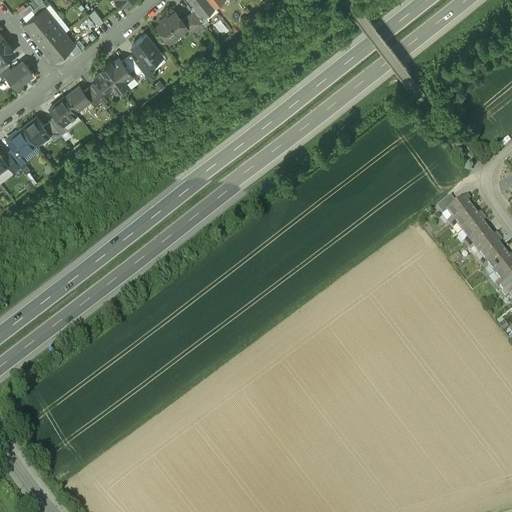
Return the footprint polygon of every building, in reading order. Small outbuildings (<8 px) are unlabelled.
[(191,0),(196,6),(202,13),(213,5),(208,0),(191,0)] [(33,9),(32,10),(35,15),(43,8),(43,9),(47,6),(43,1),(33,9)] [(19,12),(23,17),(32,10),(33,9),(29,4),(19,12)] [(192,11),(201,23),(202,23),(207,19),(202,13),(196,6),(191,9),(192,11)] [(43,8),(35,15),(24,23),(34,36),(53,21),(43,9),(43,8)] [(94,10),(89,14),(98,25),(103,21),(94,10)] [(192,11),(181,20),(187,27),(186,27),(190,32),(201,23),(192,11)] [(175,12),(157,26),(169,41),(186,27),(187,27),(181,20),(175,12)] [(53,21),(34,36),(44,48),(63,33),(53,21)] [(63,33),(44,48),(54,61),(65,52),(73,46),(73,45),(63,33)] [(131,45),(140,57),(147,65),(150,63),(162,54),(146,33),(131,45)] [(2,37),(0,38),(0,63),(6,59),(14,53),(2,37)] [(73,46),(65,52),(71,59),(82,50),(76,43),(73,45),(73,46)] [(130,55),(125,59),(137,73),(141,69),(135,61),(130,55)] [(110,61),(105,65),(122,87),(127,82),(126,81),(133,75),(119,57),(112,63),(110,61)] [(140,57),(135,61),(141,69),(146,75),(154,69),(150,63),(147,65),(140,57)] [(6,59),(0,63),(0,72),(7,66),(10,64),(6,59)] [(7,74),(7,75),(14,84),(12,85),(17,91),(22,86),(21,84),(32,75),(22,62),(11,71),(7,74)] [(122,87),(105,65),(100,69),(101,71),(94,76),(108,95),(115,89),(116,91),(122,87)] [(7,66),(0,72),(0,75),(2,79),(7,75),(7,74),(11,71),(7,66)] [(89,87),(100,101),(105,97),(94,83),(89,87)] [(65,98),(75,111),(89,101),(90,100),(83,92),(79,87),(65,98)] [(83,92),(90,100),(89,101),(94,106),(100,101),(89,87),(83,92)] [(55,116),(62,125),(63,125),(77,114),(75,111),(65,98),(64,97),(49,108),(55,116)] [(50,121),(61,135),(67,130),(63,125),(62,125),(55,116),(50,121)] [(23,128),(35,145),(49,135),(43,126),(36,118),(23,128)] [(43,126),(49,135),(53,141),(61,135),(50,121),(43,126)] [(14,149),(21,157),(21,156),(35,145),(23,128),(8,140),(14,149)] [(9,153),(20,167),(26,162),(21,156),(21,157),(14,149),(9,153)] [(2,158),(7,165),(6,165),(12,173),(20,167),(9,153),(2,158)] [(455,206),(446,213),(454,223),(471,210),(466,203),(469,201),(467,197),(455,206)] [(449,198),(436,208),(442,216),(446,213),(455,206),(449,198)] [(471,210),(454,223),(461,233),(482,218),(480,214),(477,216),(471,210)] [(482,218),(461,233),(469,244),(487,230),(482,223),(485,221),(482,218)] [(487,230),(469,244),(477,254),(498,238),(495,235),(492,237),(487,230)] [(498,238),(477,254),(485,265),(503,251),(498,244),(501,242),(498,238)] [(503,251),(485,265),(493,275),(511,260),(511,256),(511,255),(508,258),(503,251)] [(511,260),(493,275),(498,282),(501,285),(511,276),(511,260)] [(511,276),(501,285),(497,288),(501,293),(511,284),(511,276)] [(511,284),(501,293),(505,298),(509,295),(508,295),(511,291),(511,284)]
